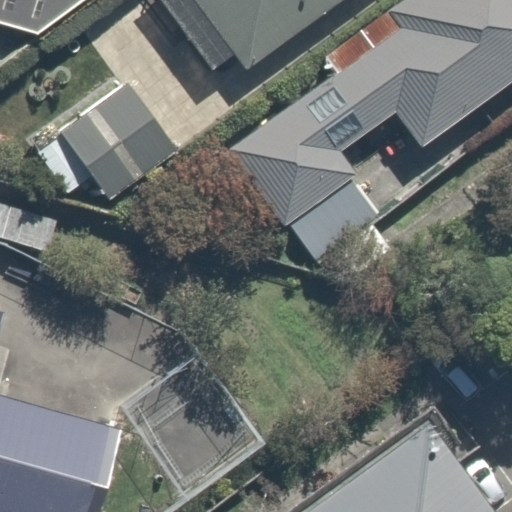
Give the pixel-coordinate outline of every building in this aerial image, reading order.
[(0,0),(0,25),(85,48),(97,0),(0,0)] [(370,0),(195,0),(256,83),(370,0)] [(386,202),(511,109),(511,0),(425,0),(238,139),(358,302),(424,253),(386,202)] [(140,74),(52,126),(105,215),(193,163),(140,74)] [(0,511),(96,511),(117,438),(0,405),(0,337),(2,332),(0,331),(0,511)] [(491,511),(429,424),(308,511),(491,511)]
